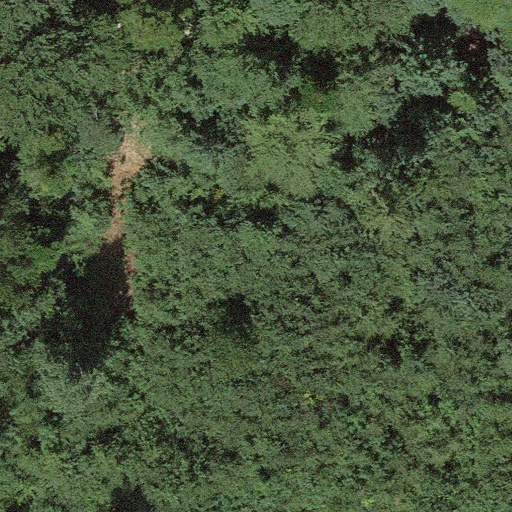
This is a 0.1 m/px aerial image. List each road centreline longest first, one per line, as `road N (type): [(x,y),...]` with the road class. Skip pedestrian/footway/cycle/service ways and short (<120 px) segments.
road 1 (track): [(473,511),(451,2)]
road 2 (track): [(0,41),(199,15),(472,0)]
